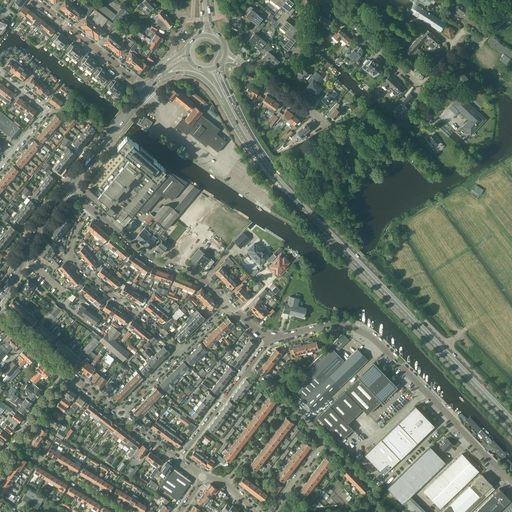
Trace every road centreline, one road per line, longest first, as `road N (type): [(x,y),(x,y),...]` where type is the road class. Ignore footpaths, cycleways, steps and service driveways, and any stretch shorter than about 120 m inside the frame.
road 1 (primary): [(511,415),(281,177),(227,88)]
road 2 (primary): [(226,104),(277,181),(511,423)]
road 3 (residential): [(511,482),(373,338),(343,325),(270,336)]
road 4 (residential): [(230,305),(194,275),(136,249),(91,210)]
road 5 (residential): [(71,251),(79,267),(181,352)]
road 6 (residential): [(146,90),(35,0)]
road 7 (residential): [(15,443),(125,511)]
road 8 (secondary): [(67,189),(146,90)]
road 9 (secondary): [(0,295),(67,189)]
road 10 (residential): [(418,84),(328,0)]
